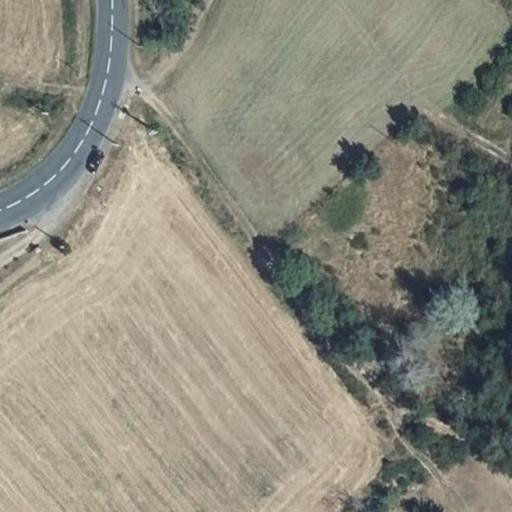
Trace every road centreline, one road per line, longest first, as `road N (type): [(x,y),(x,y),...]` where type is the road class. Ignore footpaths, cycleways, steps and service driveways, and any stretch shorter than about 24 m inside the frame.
road 1 (track): [(511,487),(491,448),(422,419),(373,386),(319,327),(158,104),(141,85),(107,80)]
road 2 (secondary): [(112,0),(97,115),(57,174),(0,210)]
